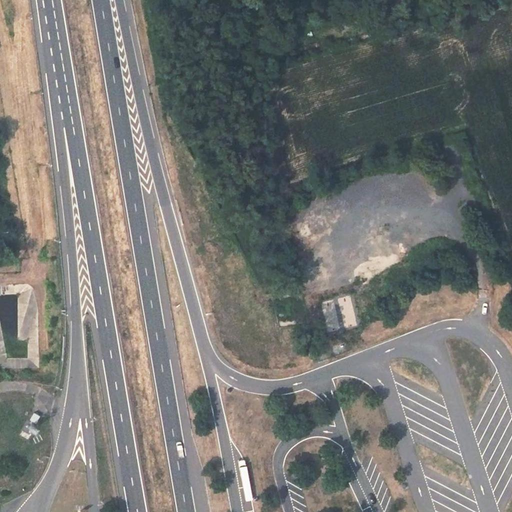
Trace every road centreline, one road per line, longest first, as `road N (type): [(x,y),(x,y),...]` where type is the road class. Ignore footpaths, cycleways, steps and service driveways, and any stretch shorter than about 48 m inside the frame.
road 1 (motorway): [(51,0),(137,511)]
road 2 (motorway): [(185,511),(101,0)]
road 3 (motorway): [(48,0),(78,403)]
road 4 (motorway): [(209,359),(118,0)]
